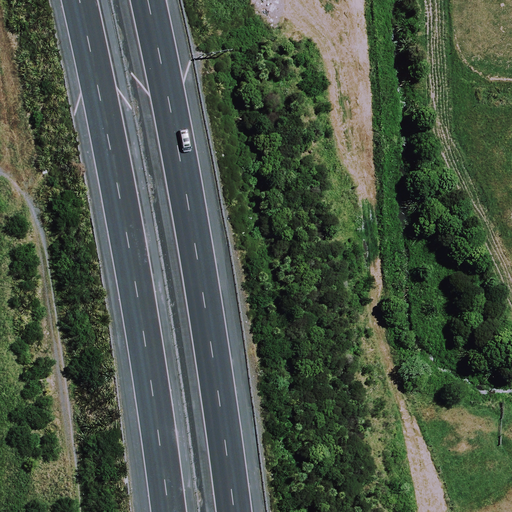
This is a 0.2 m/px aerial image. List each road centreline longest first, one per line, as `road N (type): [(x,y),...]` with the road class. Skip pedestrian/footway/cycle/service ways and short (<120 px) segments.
road 1 (motorway): [(165,511),(74,0)]
road 2 (motorway): [(149,0),(234,511)]
